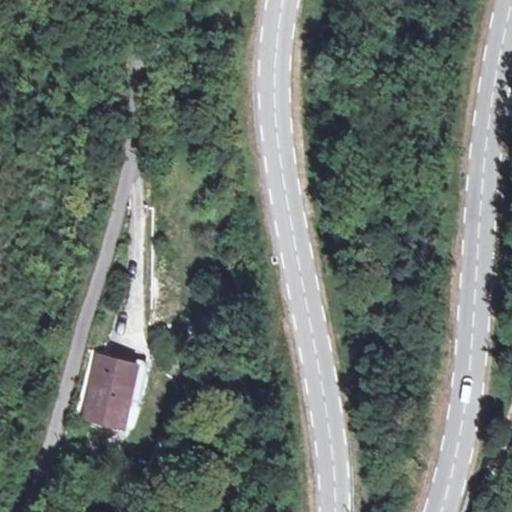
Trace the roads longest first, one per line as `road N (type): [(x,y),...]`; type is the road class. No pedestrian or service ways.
road 1 (residential): [(29,511),(131,165),(152,0)]
road 2 (secondary): [(507,0),(487,102),(469,383),(438,511)]
road 3 (secondary): [(333,511),(329,440),(274,124),(282,0)]
